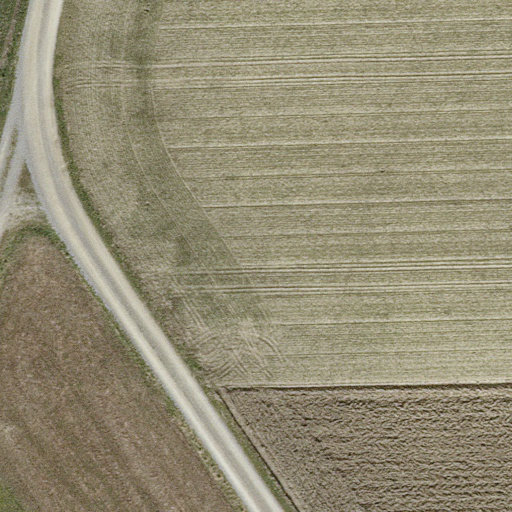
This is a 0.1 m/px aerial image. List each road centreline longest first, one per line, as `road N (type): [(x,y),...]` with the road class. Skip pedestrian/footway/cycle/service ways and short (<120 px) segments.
road 1 (track): [(265,511),(21,140)]
road 2 (track): [(0,199),(52,0)]
